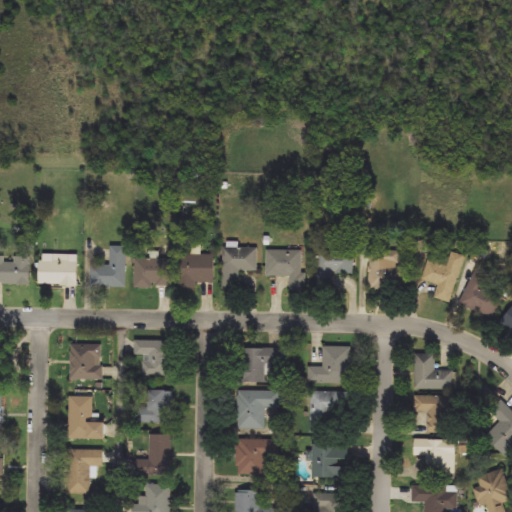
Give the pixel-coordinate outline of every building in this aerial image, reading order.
[(224,289),(224,248),(259,248),(258,271),(240,271),(240,289),(224,289)] [(127,250),(127,287),(89,287),(89,266),(111,266),(111,250),(127,250)] [(267,277),(267,250),(305,250),(305,291),(289,291),(290,277),(267,277)] [(406,291),(369,290),(370,250),(402,250),(401,266),(406,266),(406,291)] [(429,259),(447,265),(451,251),(465,256),(451,303),(435,298),(440,285),(422,280),(429,259)] [(333,287),(319,286),(320,252),(355,253),(354,275),(334,274),(333,287)] [(181,284),(181,254),(215,254),(215,284),(181,284)] [(31,256),(31,284),(0,284),(0,256),(8,256),(31,256)] [(40,256),(77,256),(77,286),(40,286),(40,256)] [(137,287),(137,258),(173,258),(173,287),(137,287)] [(461,304),(481,260),(495,266),(485,287),(504,295),(493,319),(461,304)] [(511,305),(511,330),(500,322),(511,305)] [(137,356),(137,341),(170,341),(170,380),(145,380),(145,356),(137,356)] [(102,344),(102,378),(72,378),(72,344),(102,344)] [(310,384),(310,366),(325,366),(325,346),(352,346),(352,384),(310,384)] [(266,383),(244,383),(245,348),(283,348),(282,365),(267,365),(266,383)] [(415,389),(415,354),(436,354),(436,370),(454,370),(454,389),(415,389)] [(511,450),(505,457),(486,438),(502,422),(477,398),(488,387),(511,410),(511,450)] [(140,390),(171,390),(171,425),(140,425),(140,390)] [(239,429),(239,391),(281,391),(281,408),(267,408),(267,429),(239,429)] [(311,392),(352,392),(352,413),(333,413),(333,435),(311,435),(311,392)] [(106,439),(70,439),(70,396),(94,396),(94,421),(106,421),(106,439)] [(415,433),(415,396),(457,396),(457,433),(415,433)] [(173,477),(146,477),(146,435),(173,435),(173,477)] [(267,475),(238,475),(238,440),(280,440),(280,458),(267,458),(267,475)] [(456,440),(456,474),(427,474),(427,455),(415,455),(415,440),(456,440)] [(313,445),(349,445),(349,461),(340,461),(340,467),(349,467),(349,479),(313,479),(313,445)] [(104,467),(93,467),(93,494),(69,494),(69,450),(104,450),(104,467)] [(478,477),(504,469),(511,498),(511,502),(505,504),(507,511),(490,511),(490,510),(484,511),(481,511),(475,489),(481,487),(478,477)] [(172,484),(172,511),(132,511),(126,511),(126,504),(146,504),(146,484),(172,484)] [(458,511),(448,511),(426,511),(426,503),(413,503),(413,487),(458,488),(458,511)] [(281,510),(281,511),(236,511),(237,491),(262,492),(261,509),(281,510)] [(314,511),(315,494),(347,495),(346,511),(314,511)]
